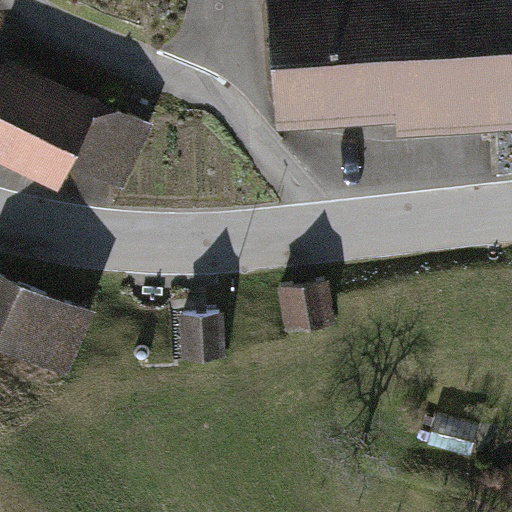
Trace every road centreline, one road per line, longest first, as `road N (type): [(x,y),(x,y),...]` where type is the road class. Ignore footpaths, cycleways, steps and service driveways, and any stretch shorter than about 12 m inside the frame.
road 1 (residential): [(330,236),(260,140),(200,87),(55,30),(22,0)]
road 2 (unclassified): [(330,236),(117,248),(0,222)]
road 3 (unclassified): [(511,215),(330,236)]
